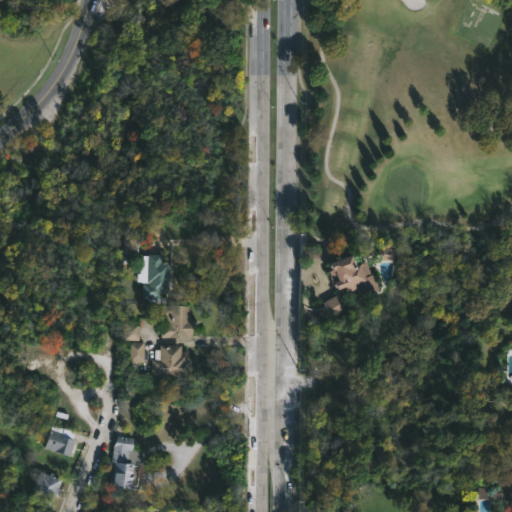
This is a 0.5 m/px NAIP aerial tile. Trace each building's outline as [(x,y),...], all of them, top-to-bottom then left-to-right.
[(162,254),(162,261),(170,262),(169,293),(160,293),(160,296),(166,296),(166,303),(160,303),(160,299),(157,299),(157,303),(145,302),(145,299),(141,298),(142,282),(137,281),(137,273),(140,273),(140,260),(143,260),(143,255),(147,255),(147,253),(162,254)] [(352,254),(353,257),(360,255),(362,262),(366,260),(371,274),(374,273),(380,289),(369,293),(368,289),(360,292),(358,287),(347,291),(346,286),(340,288),(337,280),(333,282),(330,275),(333,274),(331,268),(335,267),(333,261),(352,254)] [(190,319),(190,321),(195,321),(194,336),(161,336),(162,319),(165,319),(165,305),(190,305),(190,319)] [(143,361),(143,374),(132,374),(132,362),(128,362),(128,341),(143,341),(143,361)] [(181,355),(184,355),(184,359),(191,359),(191,376),(151,376),(151,359),(152,359),(153,349),(159,349),(159,344),(181,344),(181,355)] [(43,358),(29,357),(28,370),(55,372),(56,368),(42,367),(43,358)] [(69,454),(45,447),(51,426),(74,430),(72,440),(74,441),(69,454)] [(142,450),(138,485),(141,485),(140,489),(132,489),(131,497),(109,496),(110,483),(108,483),(109,474),(112,474),(114,462),(111,461),(113,445),(117,436),(134,438),(133,449),(142,450)] [(42,472),(51,475),(52,472),(56,473),(54,476),(63,479),(59,488),(62,489),(60,495),(57,494),(50,511),(37,511),(42,499),(33,495),(42,472)]
